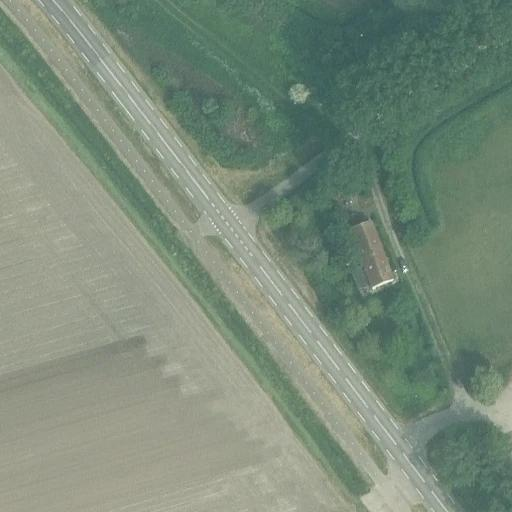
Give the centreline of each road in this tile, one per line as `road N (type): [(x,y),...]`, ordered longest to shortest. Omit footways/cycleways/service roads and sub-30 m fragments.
road 1 (secondary): [(448,511),(224,222)]
road 2 (unclassified): [(224,222),(511,37)]
road 3 (track): [(357,137),(465,410)]
road 4 (secondary): [(224,222),(48,0)]
